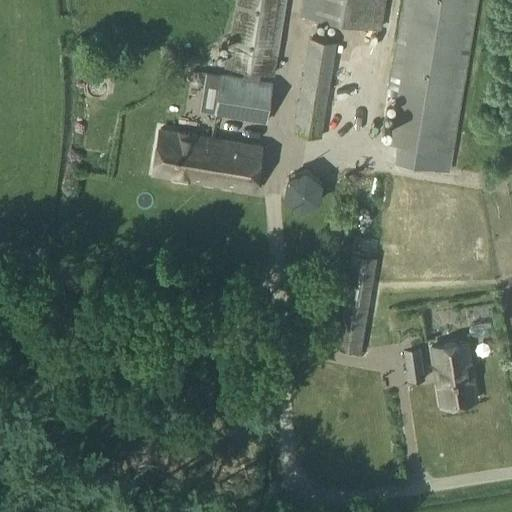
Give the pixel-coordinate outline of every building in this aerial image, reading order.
[(235,0),(227,50),(221,49),(218,66),(274,76),(277,65),(287,0),(235,0)] [(381,31),(386,0),(302,0),(300,16),(381,31)] [(478,0),(405,0),(390,90),(399,91),(390,144),(402,146),(399,163),(448,170),(478,0)] [(309,39),(293,133),(321,138),(337,43),(309,39)] [(273,82),(220,74),(214,115),(266,123),(273,82)] [(253,191),(261,147),(211,139),(213,129),(203,127),(201,138),(161,131),(154,175),(253,191)] [(287,177),(284,198),(299,210),(319,204),(323,182),(306,170),(287,177)] [(360,354),(376,259),(351,256),(335,350),(360,354)] [(480,336),(467,339),(470,351),(482,348),(480,336)] [(475,402),(466,344),(431,349),(440,408),(475,402)] [(402,350),(407,382),(424,380),(419,347),(402,350)]
